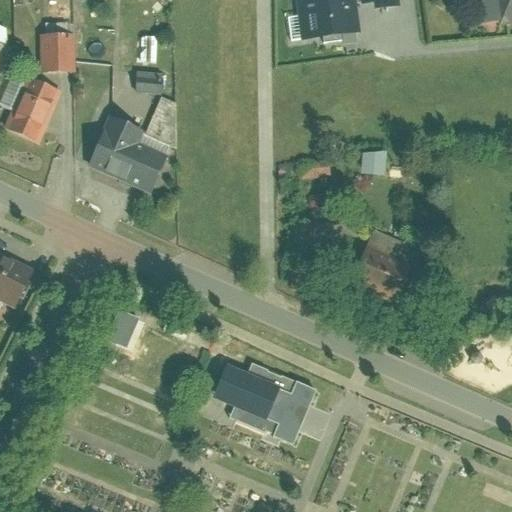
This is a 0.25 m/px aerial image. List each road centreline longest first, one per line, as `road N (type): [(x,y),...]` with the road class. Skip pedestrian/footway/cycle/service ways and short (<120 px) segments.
road 1 (residential): [(92,235),(511,419)]
road 2 (residential): [(0,424),(92,235)]
